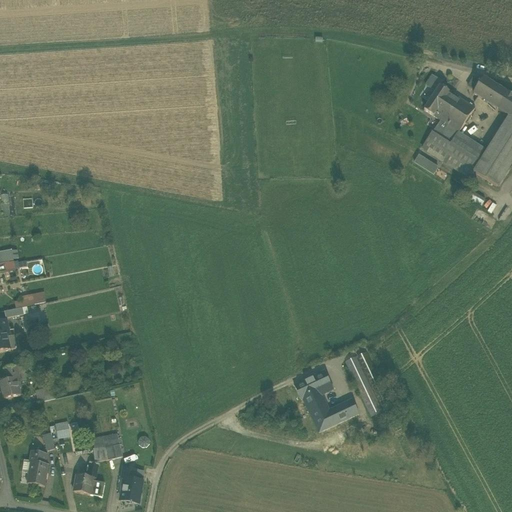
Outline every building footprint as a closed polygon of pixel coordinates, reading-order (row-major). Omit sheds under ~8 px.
[(475,92),(481,82),(473,77),(467,87),(475,92)] [(436,93),(440,87),(442,85),(432,78),(426,87),(436,93)] [(441,122),(427,143),(474,173),(475,174),(497,188),(511,163),(511,97),(483,79),(481,82),(475,92),(473,95),(510,118),(487,153),(459,134),(441,122)] [(441,122),(459,134),(475,110),(440,87),(436,93),(424,111),(441,122)] [(470,180),(474,173),(427,143),(423,149),(470,180)] [(418,156),(414,163),(434,176),(438,169),(418,156)] [(485,200),(471,192),(467,199),(481,208),(485,200)] [(0,253),(0,265),(9,264),(8,263),(7,252),(0,253)] [(0,265),(0,267),(5,266),(6,272),(6,274),(16,272),(15,270),(14,263),(9,264),(0,265)] [(14,303),(16,311),(22,309),(28,308),(46,304),(44,293),(20,298),(21,302),(14,303)] [(5,313),(6,319),(24,316),(22,309),(16,311),(5,313)] [(0,352),(10,351),(8,338),(10,338),(7,321),(0,322),(0,352)] [(8,338),(10,351),(17,349),(14,337),(10,338),(8,338)] [(345,363),(371,417),(393,407),(367,353),(345,363)] [(0,383),(4,401),(21,397),(18,385),(21,384),(17,368),(5,370),(7,382),(0,383)] [(301,400),(303,400),(307,408),(323,400),(324,400),(322,396),(333,391),(325,373),(295,387),(301,400)] [(33,391),(36,404),(38,404),(44,403),(55,400),(52,386),(33,391)] [(313,422),(319,434),(358,415),(352,402),(329,412),(323,400),(307,408),(313,422)] [(68,423),(55,425),(56,433),(69,430),(68,423)] [(71,438),(69,430),(56,433),(58,440),(71,438)] [(119,434),(103,438),(105,446),(121,443),(119,434)] [(43,437),(47,453),(55,451),(51,435),(43,437)] [(106,448),(105,446),(103,438),(92,439),(93,450),(94,450),(106,448)] [(145,438),(141,439),(138,442),(139,447),(143,449),(148,448),(150,445),(149,440),(145,438)] [(105,446),(106,448),(109,461),(125,458),(121,443),(105,446)] [(103,462),(109,461),(106,448),(94,450),(93,450),(95,463),(96,463),(103,462)] [(46,466),(48,455),(31,452),(30,462),(31,462),(29,475),(27,485),(45,488),(49,466),(46,466)] [(22,473),(29,475),(31,462),(30,462),(24,461),(22,473)] [(90,466),(87,478),(94,479),(93,482),(95,483),(96,482),(98,467),(90,466)] [(121,502),(138,505),(142,483),(134,481),(136,472),(125,469),(124,469),(122,480),(125,480),(121,502)] [(134,481),(142,483),(144,473),(136,472),(134,481)] [(90,496),(93,482),(94,479),(87,478),(77,476),(74,493),(90,496)] [(105,484),(96,482),(95,483),(93,482),(90,496),(102,499),(105,484)]
